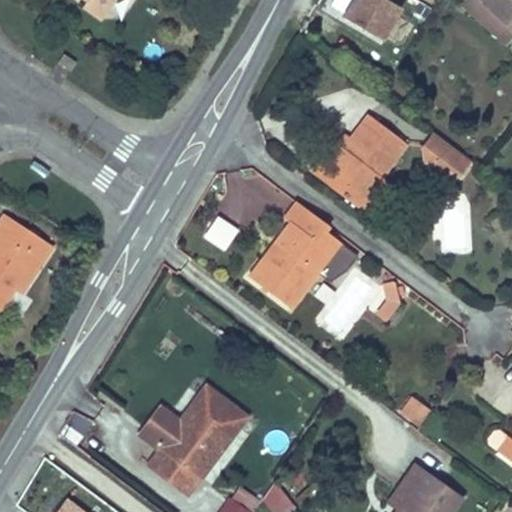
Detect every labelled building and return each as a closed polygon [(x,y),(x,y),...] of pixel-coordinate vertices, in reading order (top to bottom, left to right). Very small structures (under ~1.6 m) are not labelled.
[(104,12),(85,0),(81,6),(99,18),(104,12)] [(85,0),(104,12),(112,0),(85,0)] [(386,0),(354,0),(344,18),(381,41),(401,9),(386,0)] [(511,0),(459,0),(459,1),(505,43),(511,34),(511,0)] [(61,54),(56,62),(69,71),(74,63),(61,54)] [(378,177),(403,144),(367,116),(349,139),(341,149),(335,145),(322,162),(318,159),(308,171),(355,207),(367,216),(384,193),(383,181),(378,177)] [(341,149),(349,139),(343,135),(335,145),(341,149)] [(467,166),(428,136),(417,150),(419,161),(429,159),(444,171),(446,181),(456,180),(467,166)] [(446,181),(444,171),(429,159),(419,161),(420,171),(435,183),(446,181)] [(266,263),(261,260),(247,277),(289,307),(319,267),(327,273),(345,270),(356,256),(322,231),(325,226),(295,203),(283,219),(288,223),(273,243),(279,246),(266,263)] [(216,212),(202,237),(225,250),(239,225),(216,212)] [(0,304),(12,286),(32,256),(39,260),(49,244),(2,213),(0,216),(0,304)] [(273,243),(261,260),(266,263),(279,246),(273,243)] [(32,256),(12,286),(19,291),(39,260),(32,256)] [(385,301),(375,315),(384,321),(397,303),(396,294),(400,294),(400,286),(394,287),(393,282),(382,283),(385,301)] [(159,447),(146,464),(186,494),(231,433),(220,426),(234,408),(205,385),(177,422),(162,410),(151,413),(138,431),(159,447)] [(430,408),(411,394),(403,406),(421,419),(430,408)] [(234,408),(220,426),(231,433),(244,415),(234,408)] [(74,411),(64,437),(78,442),(88,417),(74,411)] [(497,452),(501,456),(511,463),(511,442),(507,438),(498,431),(493,431),(487,440),(488,445),(497,452)] [(405,496),(392,511),(449,511),(460,498),(414,465),(396,489),(405,496)] [(261,499),(271,511),(286,511),(293,506),(272,483),(261,499)] [(235,486),(216,511),(251,511),(258,502),(235,486)] [(80,511),(63,499),(52,511),(80,511)]
